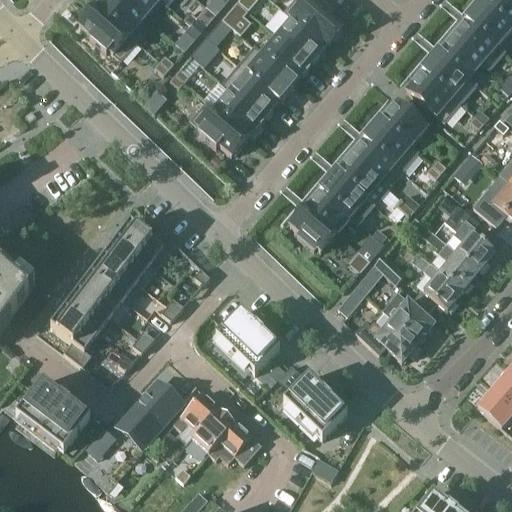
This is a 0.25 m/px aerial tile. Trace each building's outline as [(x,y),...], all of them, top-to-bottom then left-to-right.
[(103,3),(96,11),(130,39),(144,22),(118,0),(103,0),(101,2),(103,3)] [(118,0),(144,22),(159,5),(153,0),(118,0)] [(176,0),(153,0),(159,5),(167,12),(176,0)] [(237,7),(246,14),(251,8),(242,0),(237,7)] [(297,0),(283,17),(291,23),(324,52),(333,42),(334,43),(340,36),(339,35),(342,32),(329,21),(332,18),(315,4),(312,7),(304,0),(297,0)] [(511,2),(509,0),(487,0),(482,6),(481,5),(479,7),(511,34),(511,2)] [(241,21),(246,14),(237,7),(232,13),(241,21)] [(497,50),(511,34),(479,7),(464,25),(465,26),(503,58),(505,56),(497,50)] [(137,46),(130,39),(96,11),(88,20),(87,19),(80,27),(81,28),(79,31),(91,42),(89,45),(106,59),(108,56),(120,66),(137,46)] [(318,59),(324,52),(291,23),(276,40),(310,69),(312,67),(313,68),(319,60),(318,59)] [(190,30),(200,38),(205,32),(196,24),(190,30)] [(489,75),(503,58),(465,26),(451,43),(481,69),(489,75)] [(194,44),(200,38),(190,30),(185,36),(194,44)] [(211,37),(206,43),(215,51),(220,45),(211,37)] [(308,71),(310,69),(276,40),(261,58),(295,87),(302,79),(303,80),(309,72),(308,71)] [(206,43),(200,49),(210,57),(215,51),(206,43)] [(481,69),(451,43),(439,57),(437,56),(435,59),(474,92),(477,89),(469,83),(481,69)] [(237,71),(278,106),(279,107),(296,88),(295,87),(261,58),(254,51),(237,71)] [(420,76),(422,77),(459,109),(474,92),(435,59),(420,76)] [(159,67),(168,74),(173,68),(164,60),(159,67)] [(154,73),(163,80),(168,74),(159,67),(154,73)] [(271,114),(278,106),(237,71),(221,90),(228,96),(262,125),(265,122),(266,123),(272,115),(271,114)] [(180,73),(175,79),(184,87),(189,81),(180,73)] [(444,128),(459,109),(422,77),(406,95),(444,128)] [(175,79),(169,86),(178,93),(184,87),(175,79)] [(499,92),(508,100),(511,94),(511,92),(504,86),(499,92)] [(204,109),(245,144),(255,133),(256,134),(262,127),(261,126),(262,125),(228,96),(215,112),(207,106),(204,109)] [(396,107),(380,125),(411,151),(426,133),(396,107)] [(240,151),(245,144),(204,109),(190,126),(201,136),(199,139),(215,153),(218,150),(231,161),(233,158),(235,159),(241,151),(240,151)] [(474,121),(483,128),(488,122),(479,114),(474,121)] [(469,127),(478,134),(478,135),(483,128),(474,121),(469,127)] [(362,144),(363,145),(401,178),(419,157),(411,151),(380,125),(379,124),(362,144)] [(388,193),(401,178),(363,145),(350,160),(388,193)] [(491,175),(499,166),(486,155),(478,165),(491,175)] [(373,210),(388,193),(350,160),(336,176),(335,175),(334,177),(373,210)] [(440,161),(433,169),(442,176),(449,168),(440,161)] [(426,176),(435,184),(442,176),(433,169),(426,176)] [(373,210),(334,177),(318,195),(319,196),(350,222),(357,229),(373,210)] [(511,192),(508,189),(492,209),(511,225),(511,192)] [(462,211),(469,202),(457,191),(449,200),(462,211)] [(333,241),(350,222),(319,196),(303,215),(333,241)] [(407,199),(402,205),(411,213),(416,207),(407,199)] [(405,219),(411,213),(402,205),(396,211),(405,219)] [(484,228),(491,219),(474,205),(467,214),(484,228)] [(471,238),(472,237),(475,234),(465,225),(469,221),(457,210),(443,227),(455,236),(445,248),(456,257),(455,258),(479,278),(495,259),(471,238)] [(316,253),(320,257),(333,241),(303,215),(289,231),(299,239),(296,242),(313,256),(316,253)] [(463,298),(479,278),(455,258),(456,257),(445,248),(414,221),(407,229),(435,253),(433,255),(437,258),(447,267),(440,276),(438,278),(463,298)] [(116,245),(156,276),(176,250),(158,233),(151,244),(130,228),(116,245)] [(377,233),(372,240),(381,247),(386,241),(377,233)] [(376,253),(381,247),(372,240),(367,246),(376,253)] [(137,288),(143,293),(156,276),(116,245),(103,263),(137,288)] [(353,262),(362,270),(367,264),(358,256),(353,262)] [(446,317),(463,298),(438,278),(440,276),(418,257),(410,266),(433,285),(422,297),(421,296),(412,306),(427,321),(437,309),(446,317)] [(373,271),(383,279),(394,289),(404,278),(383,259),(373,271)] [(90,280),(124,306),(137,288),(103,263),(90,280)] [(0,335),(1,334),(34,290),(20,278),(17,282),(0,265),(0,335)] [(383,279),(373,271),(355,291),(364,300),(383,279)] [(192,282),(203,290),(210,283),(199,273),(192,282)] [(77,297),(110,323),(124,306),(90,280),(77,297)] [(336,313),(345,321),(364,300),(355,291),(336,313)] [(63,314),(97,340),(110,323),(77,297),(63,314)] [(382,317),(386,320),(417,349),(432,330),(398,298),(390,306),(391,307),(382,317)] [(173,304),(167,312),(177,319),(183,312),(173,304)] [(171,326),(177,319),(167,312),(161,319),(171,326)] [(85,357),(97,340),(63,314),(50,332),(71,348),(63,359),(82,373),(91,361),(85,357)] [(215,342),(235,360),(260,335),(240,316),(215,342)] [(417,349),(386,320),(376,331),(372,328),(369,332),(364,328),(354,339),(369,353),(378,361),(385,353),(401,368),(417,349)] [(279,353),(260,335),(235,360),(254,379),(279,353)] [(137,343),(148,351),(154,344),(143,336),(137,343)] [(132,351),(141,358),(148,351),(137,343),(132,351)] [(117,370),(125,376),(133,367),(124,361),(117,370)] [(511,409),(511,377),(509,375),(493,393),(511,409)] [(283,407),(302,426),(327,400),(308,381),(283,407)] [(66,404),(42,385),(15,420),(39,439),(66,404)] [(159,388),(122,428),(146,450),(183,409),(159,388)] [(477,412),(501,433),(511,420),(511,409),(493,393),(477,412)] [(197,438),(218,413),(201,398),(174,429),(178,433),(184,426),(197,438)] [(347,419),(327,400),(302,426),(322,445),(347,419)] [(90,422),(66,404),(39,439),(63,457),(90,422)] [(197,438),(192,443),(191,444),(207,458),(208,458),(235,428),(218,413),(197,438)] [(260,452),(235,428),(208,458),(215,464),(219,460),(228,469),(234,462),(244,470),(260,452)] [(97,464),(115,444),(104,433),(85,454),(97,464)] [(328,469),(321,482),(331,487),(338,475),(328,469)] [(198,497),(184,511),(200,511),(207,505),(198,497)] [(451,511),(432,497),(420,511),(451,511)]
